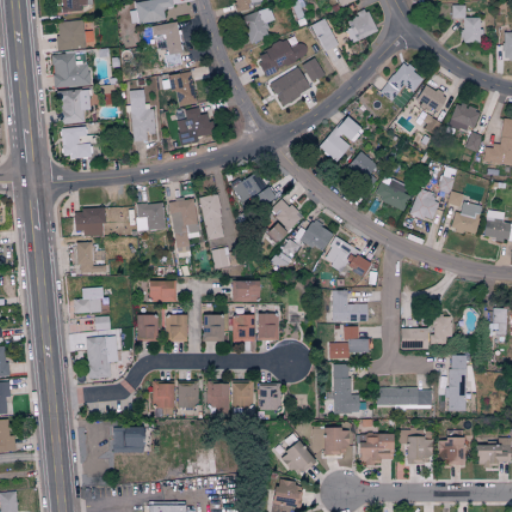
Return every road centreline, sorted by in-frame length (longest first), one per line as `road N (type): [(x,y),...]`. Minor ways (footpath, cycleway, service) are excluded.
road 1 (tertiary): [(60,511),(15,0)]
road 2 (residential): [(0,184),(99,183),(192,169),(273,143),(373,70),(413,25)]
road 3 (residential): [(511,275),(423,254),(342,209),(305,178),(237,83),(206,0)]
road 4 (residential): [(127,392),(156,365),(288,365)]
road 5 (residential): [(340,495),(511,493)]
road 6 (residential): [(399,0),(428,42),(467,74),(511,90)]
road 7 (residential): [(398,242),(390,275),(393,368)]
